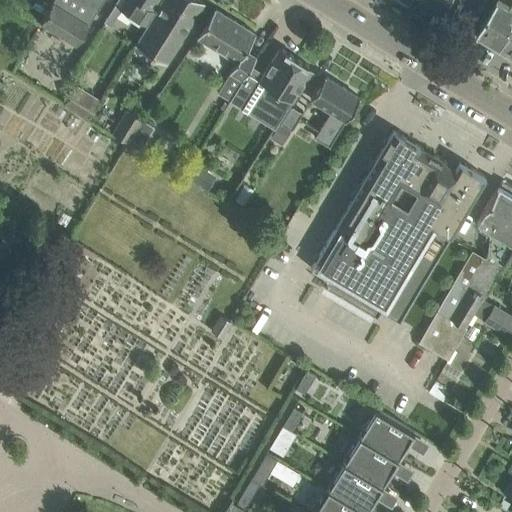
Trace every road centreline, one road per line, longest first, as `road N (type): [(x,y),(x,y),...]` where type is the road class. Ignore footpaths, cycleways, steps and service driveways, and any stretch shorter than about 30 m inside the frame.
road 1 (tertiary): [(511,114),(323,0)]
road 2 (residential): [(0,484),(19,471),(72,463),(164,511)]
road 3 (residential): [(427,511),(511,368)]
